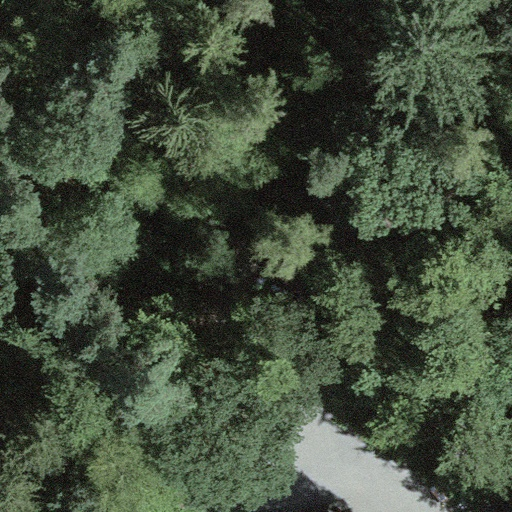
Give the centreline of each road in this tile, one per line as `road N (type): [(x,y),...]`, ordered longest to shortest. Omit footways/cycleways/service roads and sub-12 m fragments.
road 1 (track): [(511,132),(396,197),(297,289)]
road 2 (track): [(297,289),(358,417),(431,511)]
